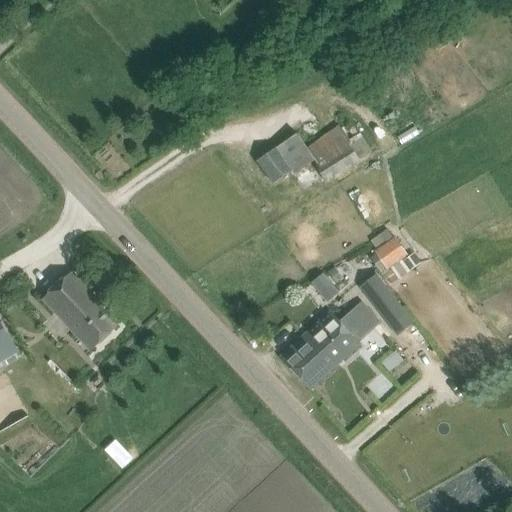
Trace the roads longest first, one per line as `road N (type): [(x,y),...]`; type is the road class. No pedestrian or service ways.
road 1 (tertiary): [(385,511),(105,211)]
road 2 (tertiary): [(105,211),(0,99)]
road 3 (unclassified): [(0,272),(105,211)]
